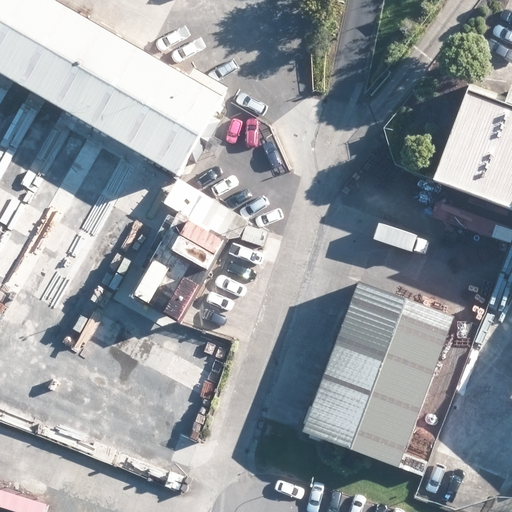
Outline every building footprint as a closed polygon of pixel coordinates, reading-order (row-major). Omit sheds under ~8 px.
[(196,177),(238,105),(241,99),(69,0),(0,0),(0,63),(156,154),(137,186),(169,204),(171,201),(229,235),(192,299),(209,309),(249,239),(237,232),(247,216),(184,179),(188,172),(196,177)] [(511,91),(504,88),(497,106),(463,94),(456,91),(421,183),(511,217),(511,91)] [(511,264),(500,293),(511,297),(511,264)] [(469,339),(474,325),(448,315),(447,318),(348,282),(294,429),(293,433),(389,469),(440,328),(469,339)] [(511,469),(511,360),(508,358),(457,432),(446,424),(434,441),(437,443),(474,468),(486,451),(511,469)]
